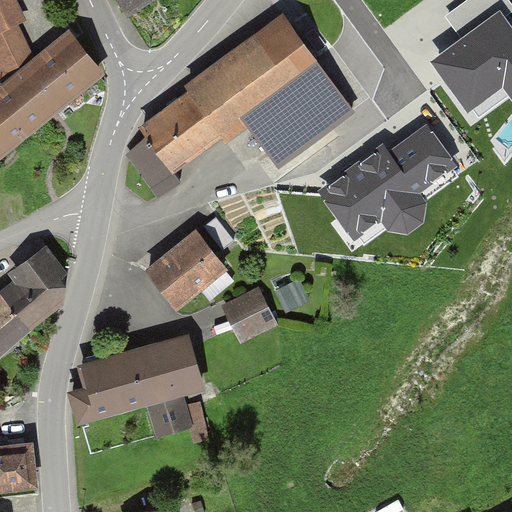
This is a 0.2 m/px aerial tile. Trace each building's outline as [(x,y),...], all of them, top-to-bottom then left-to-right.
[(0,0),(0,57),(9,77),(35,56),(18,19),(28,19),(19,0),(0,0)] [(471,0),(449,16),(467,41),(439,61),(469,104),(505,79),(511,89),(511,33),(501,18),(511,9),(511,6),(507,0),(471,0)] [(188,87),(144,122),(153,134),(134,149),(168,192),(186,178),(178,168),(221,134),(227,142),(248,126),(280,167),(359,105),(282,7),(185,83),(188,87)] [(0,153),(53,111),(106,68),(72,25),(35,56),(9,77),(0,85),(0,153)] [(383,150),(327,192),(356,232),(384,212),(394,225),(408,227),(420,218),(421,203),(412,191),(450,163),(427,131),(389,158),(383,150)] [(196,234),(146,271),(178,315),(228,279),(196,234)] [(0,302),(0,352),(64,299),(66,280),(45,255),(22,274),(27,280),(0,302)] [(302,279),(280,288),(290,311),(312,302),(302,279)] [(263,289),(223,308),(244,353),(284,334),(263,289)] [(188,338),(84,367),(89,388),(75,392),(82,417),(149,398),(160,436),(191,428),(180,389),(201,383),(188,338)] [(0,488),(39,483),(33,437),(1,441),(0,433),(0,488)]
